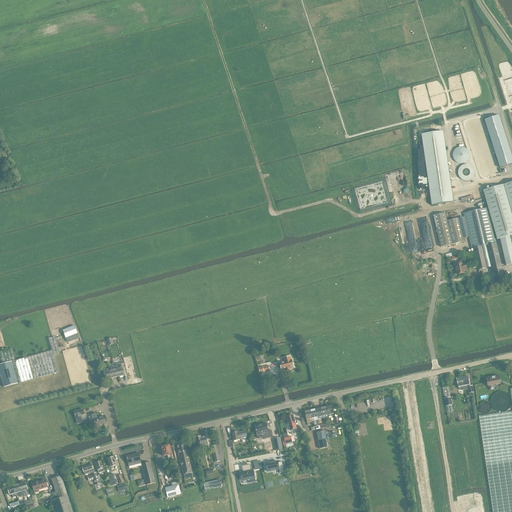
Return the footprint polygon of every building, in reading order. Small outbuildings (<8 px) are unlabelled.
[(511,156),(499,115),(484,120),(500,168),(511,163),(511,156)] [(432,205),(453,202),(443,131),(421,134),(432,205)] [(511,249),(508,237),(511,235),(511,182),(483,191),(497,240),(500,239),(507,265),(511,263),(511,249)] [(483,208),(463,213),(472,249),(473,249),(474,251),(475,258),(478,270),(491,266),(486,245),(496,243),(488,208),(483,208)] [(445,213),(433,216),(440,247),(464,242),(458,218),(447,221),(445,213)] [(496,243),(486,245),(491,266),(493,273),(492,273),(492,274),(492,276),(493,277),(495,283),(504,280),(502,270),(502,271),(496,243)] [(465,264),(464,260),(459,261),(460,264),(455,265),(457,275),(464,273),(463,267),(466,267),(465,264)] [(74,326),(63,331),(67,343),(79,338),(74,326)] [(55,337),(49,339),(52,351),(15,361),(12,349),(0,351),(0,355),(2,364),(0,365),(0,372),(4,387),(58,372),(53,355),(59,353),(55,337)] [(280,363),(277,364),(278,369),(281,368),(282,370),(286,369),(286,371),(289,370),(289,368),(293,367),(291,360),(290,360),(290,357),(284,358),(285,362),(280,363)] [(122,367),(121,365),(121,364),(117,365),(116,363),(112,364),(113,367),(115,366),(115,369),(116,369),(118,377),(124,375),(122,367)] [(115,366),(113,367),(112,364),(108,365),(109,368),(109,369),(112,379),(118,377),(116,369),(115,369),(115,366)] [(109,368),(108,365),(109,369),(105,370),(103,370),(103,372),(104,372),(106,380),(112,379),(109,369),(109,368)] [(467,376),(462,377),(465,390),(468,389),(469,394),(473,393),(474,392),(472,386),(470,387),(469,384),(467,376)] [(499,376),(496,377),(495,376),(486,378),(488,386),(501,384),(499,376)] [(462,377),(456,378),(458,387),(459,389),(461,389),(461,390),(462,391),(465,390),(462,377)] [(443,389),(446,407),(452,405),(450,397),(448,387),(443,389)] [(83,410),(74,412),(78,424),(82,422),(80,416),(84,414),(83,410)] [(293,415),(287,417),(289,425),(290,428),(290,430),(296,429),(295,424),(293,415)] [(104,416),(93,420),(96,427),(106,423),(104,416)] [(271,431),(268,432),(266,423),(255,426),(257,436),(263,434),(264,439),(273,437),(271,431)] [(238,433),(238,431),(232,433),(234,441),(240,439),(247,437),(245,431),(238,433)] [(326,439),(325,431),(317,432),(318,441),(326,439)] [(284,440),(283,440),(283,441),(284,447),(285,447),(286,447),(293,446),(291,436),(284,438),(284,440)] [(196,440),(192,440),(193,445),(197,444),(198,447),(205,446),(205,449),(209,448),(208,445),(209,445),(208,442),(206,437),(201,438),(201,437),(200,437),(199,437),(198,437),(197,438),(196,438),(196,440)] [(280,438),(273,439),(275,451),(282,449),(280,438)] [(326,439),(318,441),(320,449),(327,447),(326,439)] [(185,442),(177,443),(179,454),(184,475),(192,473),(187,452),(185,442)] [(162,445),(162,446),(161,447),(164,457),(167,456),(168,459),(172,458),(172,455),(171,451),(170,445),(166,446),(165,445),(162,445)] [(216,446),(212,447),(215,463),(220,462),(216,446)] [(139,454),(127,457),(129,464),(129,467),(137,465),(141,464),(141,461),(139,454)] [(113,457),(108,459),(111,467),(116,465),(113,457)] [(101,461),(96,463),(99,473),(104,472),(101,461)] [(278,461),(266,464),(267,471),(279,469),(280,473),(284,472),(282,462),(278,462),(278,461)] [(151,462),(142,465),(141,465),(142,467),(146,485),(156,483),(151,462)] [(92,464),(82,467),(85,475),(94,472),(92,464)] [(241,473),(240,473),(240,476),(241,476),(242,481),(247,480),(247,482),(251,482),(251,479),(255,478),(253,470),(251,471),(250,465),(242,466),(243,470),(244,472),(240,473),(241,473)] [(96,490),(101,488),(100,483),(97,476),(96,473),(92,475),(88,477),(90,481),(94,480),(96,485),(94,486),(96,490)] [(54,500),(51,501),(54,511),(72,511),(61,476),(52,479),(56,492),(52,493),(54,500)] [(34,491),(35,493),(40,492),(39,489),(48,486),(46,480),(32,485),(34,491)] [(220,480),(204,484),(205,490),(221,487),(220,480)] [(28,490),(25,482),(19,484),(23,496),(23,497),(26,496),(25,490),(28,490)] [(23,496),(19,484),(14,486),(17,496),(16,493),(19,492),(20,497),(23,496)] [(178,485),(165,488),(168,498),(181,494),(178,485)] [(12,495),(13,498),(17,496),(14,486),(8,488),(10,495),(12,495)] [(113,490),(118,503),(124,501),(119,488),(113,490)] [(29,499),(29,500),(25,502),(26,506),(34,503),(32,498),(29,499)]
